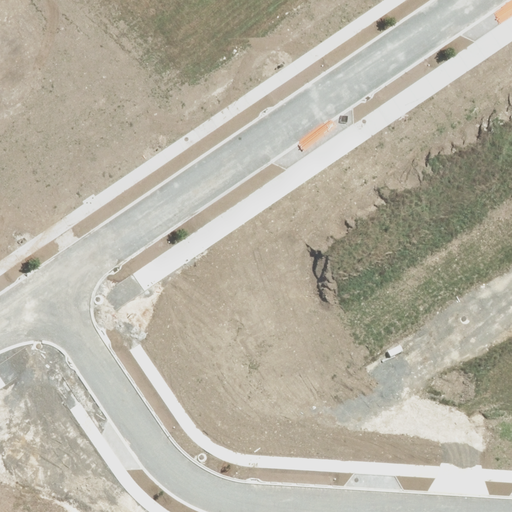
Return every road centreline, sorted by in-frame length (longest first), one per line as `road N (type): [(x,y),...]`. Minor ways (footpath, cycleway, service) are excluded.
road 1 (residential): [(46,292),(485,0)]
road 2 (residential): [(305,511),(202,498),(174,478),(46,292)]
road 3 (residential): [(303,449),(442,351)]
road 4 (residential): [(470,511),(465,411),(442,351)]
